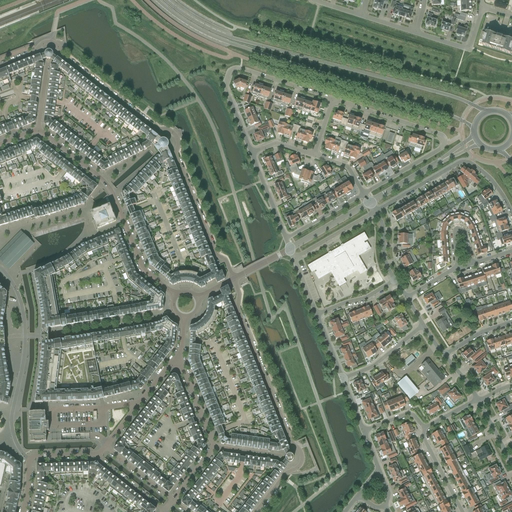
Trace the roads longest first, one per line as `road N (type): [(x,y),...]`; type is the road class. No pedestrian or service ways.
road 1 (secondary): [(156,0),(221,40),(473,128)]
road 2 (secondary): [(486,112),(224,35),(165,0)]
road 3 (residential): [(233,279),(214,255),(175,135),(140,118),(53,42),(41,43)]
road 4 (residential): [(255,511),(302,456),(237,309),(233,279)]
road 5 (residential): [(375,212),(468,162),(511,216)]
road 6 (residential): [(176,297),(142,268),(107,187)]
road 7 (residential): [(443,144),(439,134),(332,99)]
road 8 (residential): [(23,511),(30,458),(97,455)]
